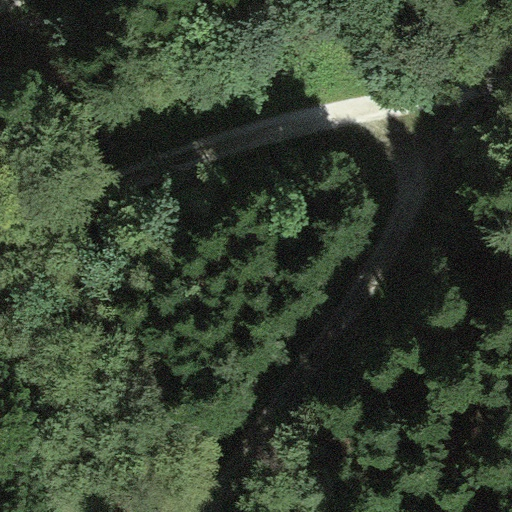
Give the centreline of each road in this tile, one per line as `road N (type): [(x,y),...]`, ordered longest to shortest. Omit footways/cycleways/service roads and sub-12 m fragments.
road 1 (track): [(511,85),(227,145),(0,231)]
road 2 (track): [(476,95),(198,511)]
